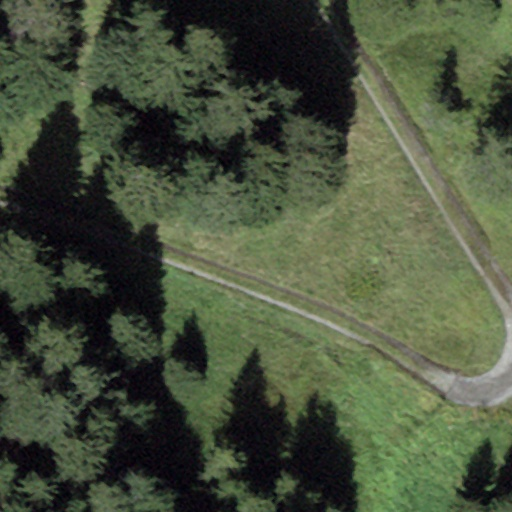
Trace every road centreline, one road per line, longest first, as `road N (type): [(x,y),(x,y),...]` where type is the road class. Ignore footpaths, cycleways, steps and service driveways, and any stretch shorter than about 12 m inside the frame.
road 1 (track): [(0,169),(84,195),(450,388),(499,386),(511,364)]
road 2 (track): [(511,297),(328,0)]
